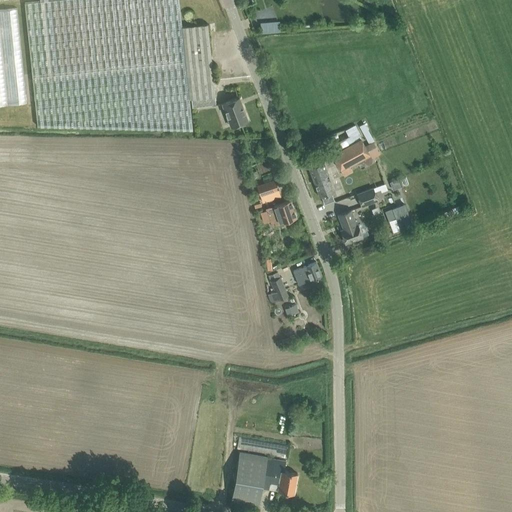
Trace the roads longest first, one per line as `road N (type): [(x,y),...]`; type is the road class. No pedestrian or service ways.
road 1 (tertiary): [(340,511),(331,274),(228,0)]
road 2 (tertiary): [(212,511),(0,479)]
